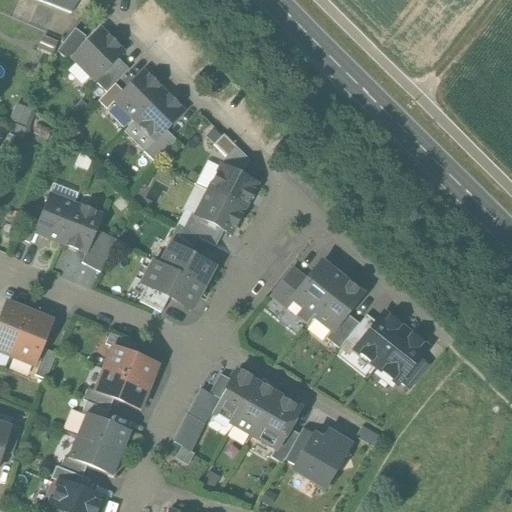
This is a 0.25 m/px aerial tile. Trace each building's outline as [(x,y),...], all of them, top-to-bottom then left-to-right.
[(47,0),(46,4),(74,17),(82,0),(47,0)] [(100,31),(72,59),(94,82),(117,59),(122,54),(100,31)] [(42,51),(58,54),(61,40),(45,36),(42,51)] [(117,59),(94,82),(106,94),(115,85),(128,71),(117,59)] [(123,94),(115,102),(134,122),(163,93),(143,74),(123,94)] [(106,94),(98,102),(106,110),(115,102),(123,94),(115,85),(106,94)] [(163,93),(134,122),(155,142),(165,131),(183,113),(163,93)] [(155,142),(143,153),(156,165),(175,141),(165,131),(155,142)] [(249,162),(223,136),(213,146),(225,159),(220,167),(240,178),(249,162)] [(240,178),(220,167),(208,192),(243,211),(256,186),(240,178)] [(243,211),(208,192),(195,217),(223,232),(230,236),(243,211)] [(59,244),(74,207),(48,196),(42,211),(33,233),(59,244)] [(42,211),(31,206),(17,240),(28,244),(33,233),(42,211)] [(74,207),(59,244),(85,254),(95,231),(100,217),(74,207)] [(195,217),(191,215),(183,232),(198,240),(215,248),(223,232),(195,217)] [(183,232),(176,229),(168,245),(171,246),(171,245),(189,255),(198,240),(183,232)] [(85,254),(81,264),(99,274),(116,242),(95,231),(85,254)] [(189,255),(171,245),(171,246),(160,267),(202,289),(204,285),(204,282),(206,278),(208,279),(213,267),(189,255)] [(160,267),(153,263),(141,284),(147,287),(168,298),(191,310),(202,289),(160,267)] [(307,281),(291,301),(292,302),(303,311),(298,318),(307,326),(313,319),(342,282),(320,264),(307,281)] [(293,270),(272,297),(287,309),(292,302),(291,301),(307,281),(293,270)] [(342,282),(313,319),(331,333),(332,333),(346,315),(361,297),(342,282)] [(168,298),(147,287),(139,303),(160,314),(168,298)] [(0,317),(0,353),(10,358),(28,313),(5,304),(0,317)] [(28,313),(10,358),(34,367),(52,323),(28,313)] [(346,315),(332,333),(331,333),(325,340),(339,350),(346,341),(359,326),(346,315)] [(355,349),(354,350),(376,368),(404,332),(383,315),(375,324),(355,349)] [(359,326),(346,341),(355,349),(375,324),(366,316),(359,326)] [(404,332),(376,368),(398,385),(399,384),(419,359),(426,349),(404,332)] [(135,345),(109,335),(105,346),(112,349),(131,356),(135,345)] [(131,356),(112,349),(103,371),(148,389),(157,367),(131,356)] [(45,350),(35,376),(46,381),(56,355),(45,350)] [(419,359),(399,384),(409,391),(428,366),(419,359)] [(148,389),(103,371),(94,393),(113,401),(139,411),(148,389)] [(219,401),(211,414),(233,427),(257,386),(248,381),(249,380),(241,375),(240,376),(235,373),(230,382),(219,401)] [(220,376),(209,395),(219,401),(230,382),(220,376)] [(257,386),(233,427),(250,437),(274,396),(269,393),(270,391),(263,387),(262,389),(257,386)] [(94,393),(87,390),(82,401),(86,403),(108,412),(113,401),(94,393)] [(274,396),(250,437),(274,451),(275,451),(288,430),(299,411),(274,396)] [(108,412),(86,403),(82,414),(85,415),(104,423),(108,412)] [(104,423),(85,415),(76,438),(121,456),(130,434),(104,423)] [(8,430),(0,427),(0,454),(1,453),(8,430)] [(19,434),(8,430),(1,453),(12,456),(19,434)] [(288,430),(275,451),(274,451),(270,458),(281,465),(284,461),(298,436),(288,430)] [(298,436),(284,461),(294,467),(300,457),(309,462),(321,441),(302,430),(298,436)] [(321,441),(309,462),(300,457),(294,467),(292,471),(324,490),(334,474),(332,473),(332,474),(330,472),(329,469),(330,466),(330,464),(332,463),(333,462),(350,457),(348,450),(350,446),(347,444),(345,438),(338,439),(327,433),(321,441)] [(121,456),(76,438),(67,460),(86,468),(112,478),(121,456)] [(67,460),(64,459),(59,469),(82,478),(86,468),(67,460)] [(59,469),(55,468),(50,480),(58,483),(58,482),(84,493),(89,481),(82,478),(59,469)] [(84,493),(58,482),(58,483),(48,507),(59,511),(97,511),(103,500),(84,493)]
